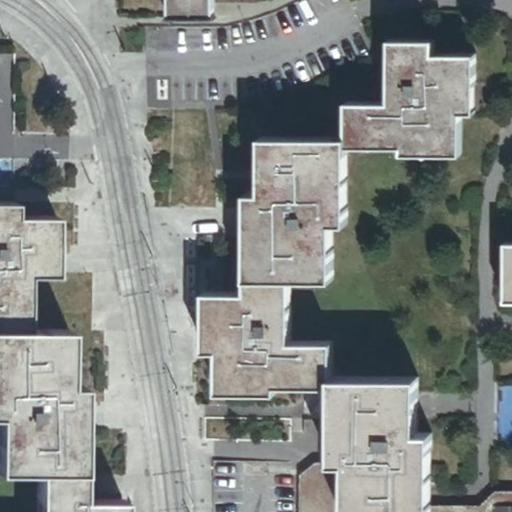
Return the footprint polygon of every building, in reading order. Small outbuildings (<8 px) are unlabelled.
[(213,18),(212,0),(171,0),(172,18),(213,18)] [(397,67),(391,67),(390,102),(349,102),(349,138),(349,145),(376,146),(375,140),(404,141),(404,147),(431,148),(431,154),(461,155),(462,112),(469,112),(470,84),(474,84),(475,54),(434,53),(434,41),(398,40),(397,67)] [(0,187),(14,188),(14,147),(13,54),(0,54),(0,187)] [(349,138),(270,138),(269,138),(269,164),(268,193),(262,194),(262,193),(249,193),(249,208),(255,207),(255,236),(254,264),(248,263),(248,279),(285,279),(292,279),(333,279),(333,252),(328,252),(328,224),(333,224),(347,223),(347,210),(341,210),(342,182),(341,154),(348,154),(349,145),(349,138)] [(0,417),(3,417),(3,445),(0,444),(0,472),(38,472),(38,502),(43,502),(43,511),(121,511),(122,502),(81,502),(82,473),(81,459),(75,459),(75,429),(76,416),(68,416),(68,403),(81,403),(81,388),(68,389),(62,389),(62,360),(68,360),(68,332),(26,332),(26,304),(21,304),(21,276),(26,276),(50,276),(50,263),(42,262),(42,248),(56,248),(56,218),(14,218),(14,204),(0,203),(0,417)] [(56,276),(56,248),(42,248),(42,262),(50,263),(50,276),(56,276)] [(285,306),(285,279),(248,279),(247,294),(207,294),(206,323),(212,323),(212,349),(220,350),(220,391),(249,391),(250,385),(277,385),(277,379),(305,379),(305,385),(333,385),(333,378),(333,343),(291,342),(291,306),(285,306)] [(418,378),(333,378),(333,385),(333,421),(339,421),(369,421),(370,434),(417,434),(418,378)] [(81,430),(81,403),(68,403),(68,416),(76,416),(75,429),(81,430)] [(430,511),(431,505),(425,505),(425,476),(424,449),(431,449),(431,434),(417,434),(370,434),(369,421),(339,421),(339,449),(332,449),(332,463),(346,463),(346,511),(430,511)] [(474,511),(482,506),(431,505),(430,511),(307,511),(308,484),(318,475),(319,463),(301,483),(300,511),(474,511)] [(346,511),(346,463),(332,463),(319,463),(318,475),(308,484),(307,511),(346,511)] [(511,511),(511,491),(498,492),(482,506),(474,511),(511,511)]
